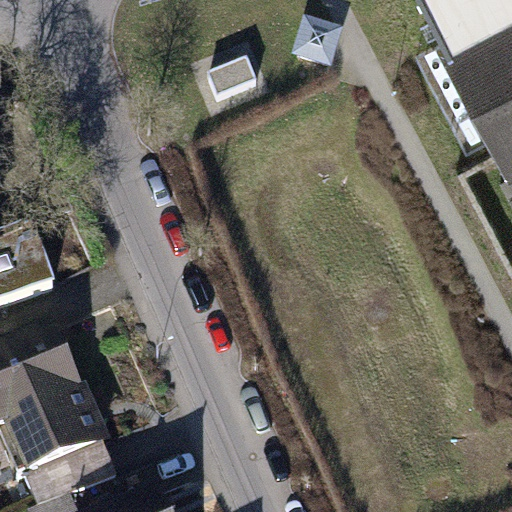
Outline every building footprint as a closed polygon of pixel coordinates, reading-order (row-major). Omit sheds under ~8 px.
[(511,0),(435,0),(412,11),(434,50),(466,127),(496,203),(511,194),(511,0)] [(344,37),(308,24),(295,62),(331,74),(344,37)] [(248,68),(209,84),(219,108),(258,92),(248,68)] [(4,122),(0,123),(0,303),(60,283),(4,122)] [(64,329),(0,356),(0,436),(23,427),(43,473),(113,443),(64,329)] [(182,511),(172,488),(115,511),(182,511)]
